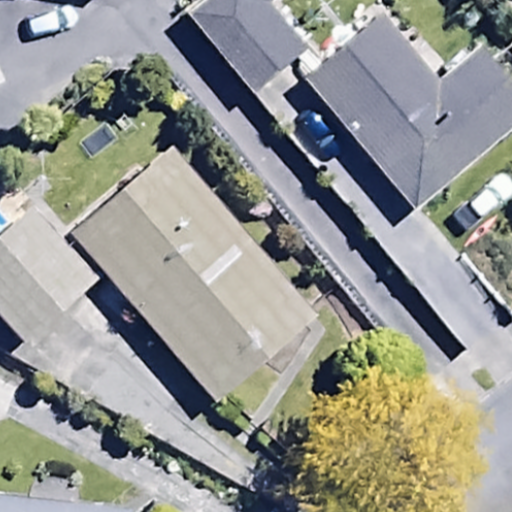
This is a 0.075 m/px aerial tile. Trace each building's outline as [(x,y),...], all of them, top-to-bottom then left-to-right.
[(270,0),(187,0),(175,10),(247,99),(308,50),(269,1),(270,0)] [(437,69),(385,6),(297,80),(406,210),(511,122),(511,84),(473,38),(437,69)] [(162,144),(60,228),(203,401),(305,317),(162,144)] [(92,277),(26,203),(0,225),(0,329),(15,346),(92,277)] [(124,511),(124,508),(0,493),(0,511),(124,511)]
